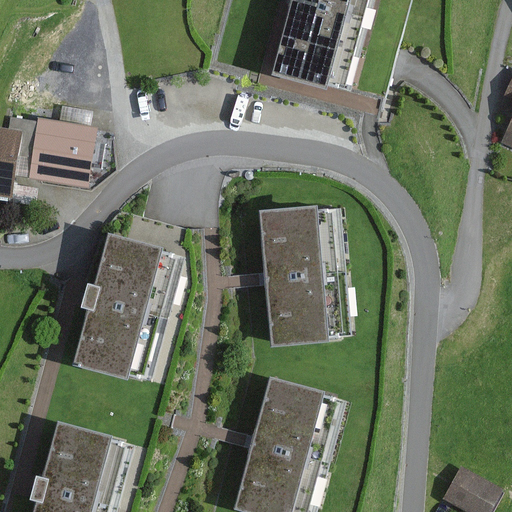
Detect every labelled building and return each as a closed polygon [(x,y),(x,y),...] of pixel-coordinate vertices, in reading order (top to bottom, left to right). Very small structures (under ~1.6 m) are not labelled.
[(294,0),(274,74),(326,88),(328,80),(345,84),(367,0),(294,0)] [(49,95),(69,53),(21,30),(1,72),(49,95)] [(92,112),(62,107),(60,121),(90,125),(92,112)] [(98,129),(39,119),(38,123),(10,119),(8,129),(23,132),(19,156),(32,158),(28,180),(88,190),(98,129)] [(511,119),(501,144),(511,148),(511,119)] [(19,156),(23,132),(8,129),(0,128),(0,197),(12,199),(19,156)] [(351,335),(340,209),(317,211),(316,206),(260,211),(265,273),(258,274),(259,280),(259,286),(267,286),(272,348),(328,343),(328,337),(351,335)] [(152,381),(185,259),(161,253),(162,248),(108,234),(94,286),(88,284),(81,308),(89,310),(73,367),(128,381),(130,375),(152,381)] [(317,511),(346,402),(324,396),(325,392),(269,377),(253,436),(248,435),(246,441),(244,447),(251,449),(235,511),(239,511),(317,511)] [(116,511),(134,449),(110,442),(112,436),(57,421),(41,477),(36,476),(30,500),(35,501),(32,511),(116,511)] [(488,511),(501,490),(461,468),(443,501),(463,511),(488,511)]
